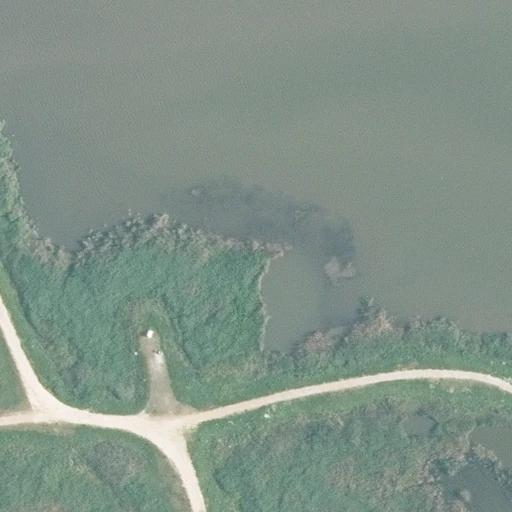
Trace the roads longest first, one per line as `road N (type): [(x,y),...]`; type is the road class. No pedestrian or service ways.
road 1 (track): [(135,405),(275,368),(416,351),(465,360),(511,396)]
road 2 (track): [(0,396),(135,405)]
